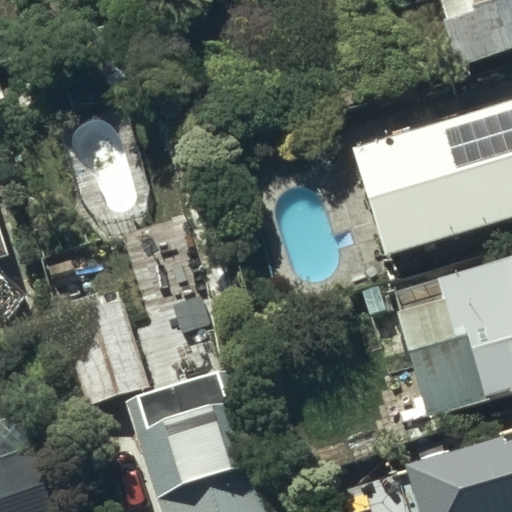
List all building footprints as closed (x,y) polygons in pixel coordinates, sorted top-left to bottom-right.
[(511,0),(442,0),(465,72),(511,57),(511,0)] [(511,109),(351,155),(381,265),(511,228),(511,109)] [(149,390),(118,295),(117,293),(54,313),(86,411),(149,390)] [(494,428),(497,440),(511,436),(511,299),(455,316),(461,340),(413,354),(439,443),(494,428)] [(131,421),(160,511),(286,511),(244,384),(131,421)] [(0,511),(49,511),(31,456),(0,465),(0,511)] [(337,511),(511,511),(511,482),(418,511),(411,489),(337,511)]
